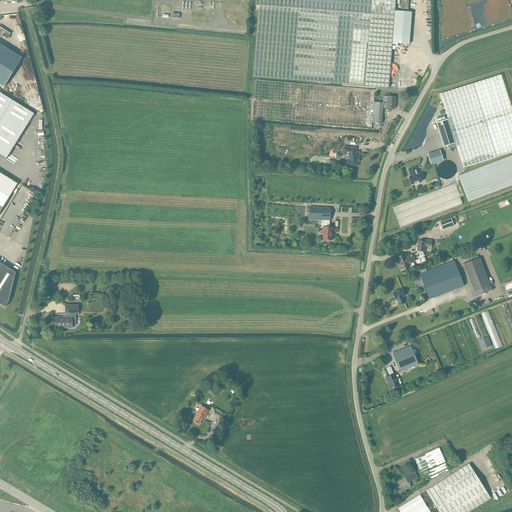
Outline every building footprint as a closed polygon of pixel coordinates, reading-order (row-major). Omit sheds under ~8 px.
[(259,0),(253,77),(389,87),(392,43),(409,44),(412,13),(395,11),(395,0),(259,0)] [(455,143),(463,167),(511,151),(511,110),(501,75),(440,94),(448,119),(436,123),(444,146),(455,143)] [(253,119),(371,129),(372,123),(382,124),(383,107),(387,108),(394,109),(395,97),(384,96),(383,103),(374,102),(375,90),(256,80),(253,119)] [(0,92),(0,155),(6,159),(34,114),(0,92)] [(353,152),(353,148),(343,147),(343,154),(349,154),(348,166),(351,166),(350,167),(355,168),(355,166),(358,166),(359,152),(353,152)] [(429,153),(427,154),(431,165),(432,164),(443,161),(440,150),(429,153)] [(468,200),(511,185),(511,155),(459,173),(468,200)] [(449,176),(453,177),(455,164),(447,163),(445,174),(445,177),(443,177),(443,178),(449,179),(449,176)] [(415,167),(408,169),(410,176),(409,177),(411,185),(414,184),(415,185),(420,184),(419,183),(422,182),(419,174),(418,174),(415,167)] [(0,211),(9,197),(1,192),(9,179),(0,173),(0,211)] [(459,184),(393,205),(399,226),(463,206),(458,191),(460,191),(459,184)] [(322,239),(332,240),(333,234),(332,234),(332,228),(329,227),(330,221),(331,208),(309,207),(308,219),(321,220),(321,228),(323,228),(322,239)] [(451,218),(440,222),(443,230),(454,226),(451,218)] [(396,258),(401,270),(409,267),(408,264),(415,262),(414,259),(417,258),(418,254),(424,255),(424,252),(425,247),(431,247),(432,241),(421,239),(421,241),(418,241),(417,253),(412,255),(406,257),(405,255),(396,258)] [(462,265),(474,297),(492,290),(480,258),(462,265)] [(420,275),(429,300),(464,286),(454,260),(437,267),(437,268),(420,275)] [(0,304),(5,307),(9,301),(16,272),(0,262),(0,304)] [(396,300),(398,306),(405,303),(403,297),(405,296),(402,289),(392,293),(395,300),(396,300)] [(65,304),(65,317),(72,317),(72,314),(79,313),(79,305),(65,304)] [(481,314),(495,349),(503,346),(488,311),(481,314)] [(74,317),(73,317),(72,317),(65,317),(55,317),(55,329),(73,329),(73,323),(75,323),(75,322),(75,318),(74,317)] [(470,319),(476,338),(482,336),(480,330),(479,330),(475,318),(470,319)] [(487,337),(478,340),(482,350),(490,346),(492,346),(488,336),(487,337)] [(419,365),(411,346),(392,353),(400,372),(419,365)] [(385,378),(390,390),(400,386),(395,373),(393,374),(390,366),(386,368),(389,376),(385,378)] [(213,393),(216,397),(226,390),(222,385),(213,393)] [(193,421),(199,424),(203,418),(204,419),(209,410),(201,406),(196,414),(197,415),(193,421)] [(215,408),(211,416),(220,420),(222,416),(223,417),(225,418),(227,415),(224,413),(215,408)] [(439,448),(414,459),(425,482),(449,470),(439,448)] [(468,511),(491,498),(469,464),(426,491),(420,495),(398,508),(400,511),(468,511)] [(402,486),(404,490),(410,487),(409,483),(418,479),(415,472),(403,478),(403,479),(393,483),(396,489),(402,486)] [(496,486),(501,498),(509,495),(503,483),(496,486)]
